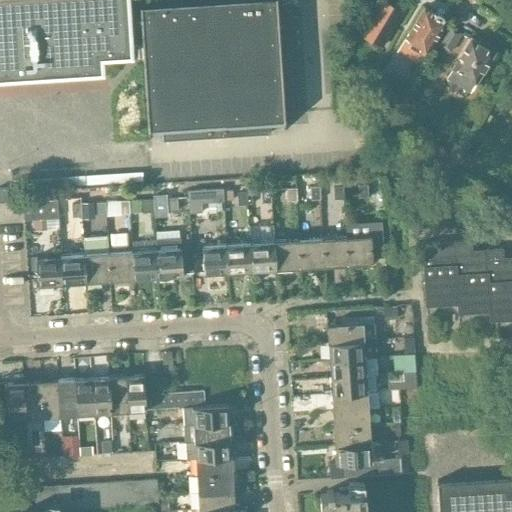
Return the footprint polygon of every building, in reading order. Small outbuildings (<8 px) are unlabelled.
[(129,50),(128,42),(141,41),(142,59),(148,140),(149,140),(149,133),(162,132),(162,139),(270,132),(270,125),(282,124),(283,132),(284,131),(283,112),(275,0),(0,0),(0,73),(100,67),(99,52),(129,50)] [(377,0),(374,6),(359,31),(381,44),(403,7),(392,0),(377,0)] [(404,37),(425,50),(445,19),(442,18),(442,15),(436,11),(433,12),(423,6),(404,37)] [(449,51),(460,33),(448,26),(437,44),(449,51)] [(480,42),(469,36),(450,67),(474,81),(493,50),(490,49),(490,44),(484,40),(480,42)] [(377,122),(385,109),(371,101),(364,114),(377,122)] [(366,184),(358,185),(359,198),(367,198),(366,184)] [(342,186),(333,187),(334,200),(342,199),(342,186)] [(0,188),(0,201),(13,201),(13,194),(12,187),(0,188)] [(318,187),(310,188),(310,201),(318,201),(318,187)] [(200,212),(199,202),(223,201),(222,188),(187,190),(188,212),(200,212)] [(223,190),(223,200),(233,199),(232,189),(223,190)] [(294,189),(285,190),(286,203),(295,202),(294,189)] [(270,191),(261,191),(261,204),(271,204),(270,191)] [(246,192),(237,193),(238,206),(247,205),(246,192)] [(176,197),(167,197),(167,210),(177,210),(176,197)] [(58,217),(56,198),(22,200),(24,220),(32,219),(32,230),(50,229),(50,218),(58,217)] [(151,198),(143,198),(144,212),(152,211),(151,198)] [(127,199),(118,200),(119,213),(128,213),(127,199)] [(103,201),(94,202),(95,215),(104,214),(103,201)] [(79,203),(70,203),(71,216),(80,216),(79,203)] [(344,224),(345,236),(347,263),(372,262),(372,256),(382,255),(380,221),(344,224)] [(154,237),(154,248),(156,276),(182,275),(180,236),(154,237)] [(345,236),(321,237),(322,265),(347,263),(345,236)] [(321,237),(297,239),(299,267),(322,265),(321,237)] [(297,239),(273,240),(275,268),(299,267),(297,239)] [(273,240),(249,242),(251,270),(275,268),(273,240)] [(420,243),(424,305),(456,303),(456,313),(488,311),(488,321),(511,319),(511,256),(502,258),(502,248),(470,250),(470,240),(420,243)] [(249,242),(225,243),(227,271),(251,270),(249,242)] [(203,273),(227,271),(225,243),(201,245),(203,273)] [(154,248),(130,250),(132,278),(156,276),(154,248)] [(130,250),(107,251),(108,279),(132,278),(130,250)] [(107,251),(83,253),(84,281),(108,279),(107,251)] [(83,253),(59,255),(61,282),(84,281),(83,253)] [(37,284),(61,282),(59,255),(35,256),(37,284)] [(362,322),(326,324),(327,342),(375,339),(374,321),(362,322)] [(403,352),(394,352),(394,370),(415,370),(414,336),(402,336),(403,352)] [(375,339),(327,342),(328,359),(364,356),(376,356),(375,339)] [(364,356),(328,359),(329,376),(365,373),(374,373),(377,372),(376,356),(364,356)] [(143,373),(126,374),(128,410),(145,409),(144,394),(143,373)] [(365,373),(329,376),(330,393),(366,390),(375,390),(374,373),(365,373)] [(27,417),(25,381),(24,374),(12,375),(13,381),(5,382),(7,418),(27,417)] [(126,374),(109,375),(111,411),(128,410),(126,374)] [(109,375),(93,376),(96,412),(111,411),(109,375)] [(93,376),(78,377),(80,413),(96,412),(93,376)] [(78,377),(59,378),(61,414),(80,413),(78,377)] [(59,378),(43,379),(45,415),(61,414),(59,378)] [(43,379),(25,381),(27,417),(45,415),(43,379)] [(203,390),(195,391),(196,405),(204,405),(203,390)] [(366,390),(330,393),(332,410),(368,407),(366,390)] [(187,391),(179,391),(180,406),(188,406),(187,391)] [(195,391),(187,391),(188,406),(191,406),(196,405),(195,391)] [(165,392),(158,393),(159,408),(166,407),(165,392)] [(172,392),(165,392),(166,407),(173,407),(172,392)] [(153,422),(151,393),(144,394),(145,409),(147,409),(148,422),(153,422)] [(159,408),(158,393),(151,393),(153,422),(157,421),(156,408),(159,408)] [(227,403),(204,405),(196,405),(191,406),(192,425),(228,422),(227,403)] [(368,407),(332,410),(333,427),(369,425),(368,407)] [(229,440),(228,422),(192,425),(193,442),(229,440)] [(369,425),(333,427),(334,444),(370,442),(369,425)] [(230,457),(229,440),(193,442),(185,443),(186,459),(194,459),(230,457)] [(370,442),(334,444),(335,462),(340,462),(340,461),(348,461),(355,460),(363,460),(371,459),(377,459),(380,459),(378,442),(370,442)] [(26,446),(14,447),(14,457),(26,456),(26,446)] [(232,473),(230,457),(194,459),(196,475),(232,473)] [(399,457),(392,458),(393,473),(400,473),(399,457)] [(380,459),(377,459),(378,474),(386,473),(385,458),(380,459)] [(392,458),(385,458),(386,473),(393,473),(392,458)] [(371,459),(363,460),(364,475),(372,474),(371,459)] [(355,460),(348,461),(349,476),(356,475),(355,460)] [(363,460),(355,460),(356,475),(364,475),(363,460)] [(348,461),(340,461),(340,462),(341,476),(349,476),(348,461)] [(233,490),(232,473),(196,475),(197,492),(233,490)] [(437,511),(511,511),(511,477),(437,482),(437,480),(435,480),(437,511)] [(156,478),(143,479),(144,503),(157,503),(156,478)] [(143,479),(130,480),(131,504),(144,503),(143,479)] [(130,480),(119,481),(120,505),(131,504),(130,480)] [(119,481),(106,482),(108,506),(120,505),(119,481)] [(95,482),(83,483),(84,507),(96,506),(95,482)] [(106,482),(95,482),(96,506),(108,506),(106,482)] [(83,483),(71,484),(73,508),(84,507),(83,483)] [(58,484),(47,485),(48,509),(54,509),(59,509),(58,484)] [(71,484),(58,484),(59,509),(73,508),(71,484)] [(34,486),(35,510),(48,509),(47,485),(34,486)] [(233,490),(197,492),(198,510),(234,507),(233,490)] [(359,511),(358,491),(339,493),(332,493),(332,490),(325,490),(326,493),(319,494),(320,511),(359,511)]
